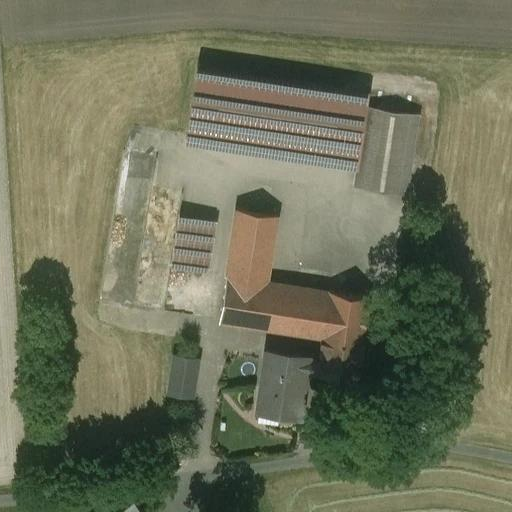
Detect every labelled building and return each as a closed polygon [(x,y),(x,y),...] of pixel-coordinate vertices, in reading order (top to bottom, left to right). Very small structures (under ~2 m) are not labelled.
[(368,106),(371,91),(363,90),(198,65),(187,140),(359,166),(356,186),(405,193),(417,114),(368,106)] [(220,321),(323,337),(319,358),(317,373),(317,374),(358,381),(371,296),(329,290),(328,291),(266,282),(277,214),(237,208),(220,321)] [(309,355),(266,349),(258,410),(300,416),(307,372),(317,373),(319,358),(309,356),(309,355)] [(198,360),(174,356),(169,392),(193,395),(198,360)] [(139,511),(132,502),(117,511),(139,511)]
